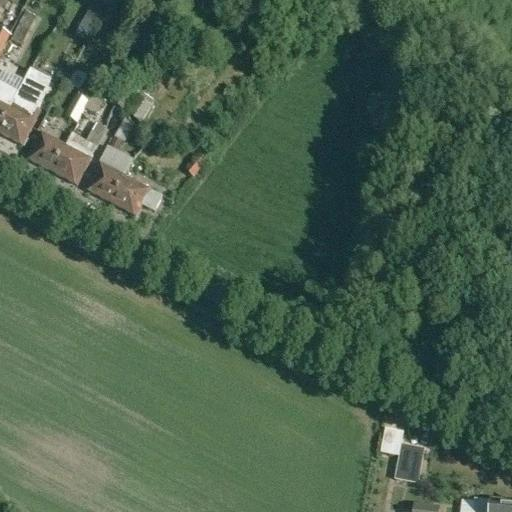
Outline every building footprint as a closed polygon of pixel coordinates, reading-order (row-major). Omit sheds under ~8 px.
[(96,0),(95,0),(85,19),(95,25),(106,6),(96,0)] [(201,0),(200,1),(223,12),(228,0),(201,0)] [(199,6),(191,22),(203,28),(211,13),(199,6)] [(35,19),(25,14),(1,61),(10,66),(35,19)] [(400,68),(411,71),(420,34),(407,31),(402,50),(405,51),(400,68)] [(0,32),(0,55),(9,37),(0,32)] [(10,109),(9,108),(0,126),(0,137),(20,148),(34,121),(33,121),(37,113),(49,82),(31,72),(10,109)] [(113,107),(124,114),(146,81),(135,74),(113,107)] [(63,118),(73,124),(77,126),(89,105),(75,97),(63,118)] [(149,107),(137,100),(127,116),(139,123),(149,107)] [(0,126),(9,108),(0,103),(0,126)] [(397,106),(395,115),(403,116),(404,107),(397,106)] [(66,149),(64,148),(50,174),(75,187),(89,161),(95,150),(105,130),(97,125),(92,134),(91,133),(85,143),(72,136),(66,149)] [(172,133),(164,128),(156,138),(164,144),(172,133)] [(25,162),(50,174),(64,148),(39,135),(25,162)] [(123,146),(116,141),(109,153),(115,157),(123,146)] [(109,205),(123,179),(130,165),(115,157),(106,152),(85,192),(109,205)] [(205,163),(197,156),(184,172),(192,178),(205,163)] [(160,199),(123,179),(109,205),(133,218),(139,207),(152,214),(160,199)] [(422,454),(399,450),(393,483),(416,487),(422,454)] [(511,511),(511,505),(489,503),(489,506),(473,504),(472,511),(511,511)]
